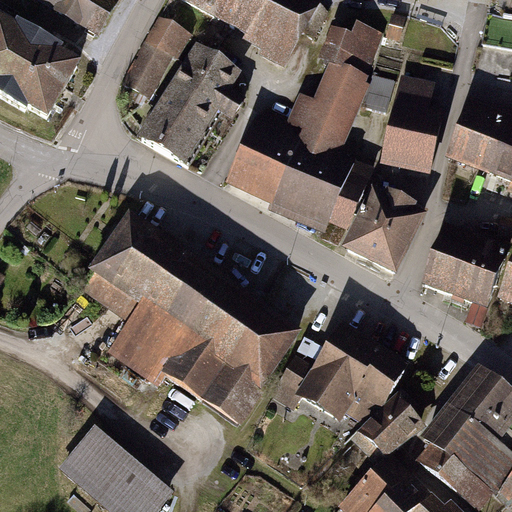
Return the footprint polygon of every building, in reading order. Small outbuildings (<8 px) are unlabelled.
[(42,0),(42,2),(98,34),(118,0),(42,0)] [(327,14),(318,3),(311,0),(184,0),(269,48),(266,55),(283,64),(301,33),(313,39),(327,14)] [(511,19),(489,16),(484,46),(511,50),(511,19)] [(403,21),(393,18),(388,38),(397,40),(403,21)] [(186,35),(157,19),(116,88),(145,105),(186,35)] [(16,32),(0,22),(0,97),(26,113),(28,108),(48,120),(78,68),(58,56),(60,54),(17,29),(16,32)] [(338,33),(331,49),(369,64),(380,36),(358,27),(353,39),(338,33)] [(290,126),(266,115),(258,123),(232,180),(279,202),(331,223),(331,221),(346,227),(349,229),(356,214),(363,196),(372,176),(346,164),(351,152),(343,149),(370,89),(362,86),(369,64),(331,49),(325,64),(334,68),(317,106),(303,100),(293,122),(292,122),(290,126)] [(238,76),(199,52),(144,142),(190,170),(225,113),(234,119),(243,105),(226,94),(238,76)] [(396,83),(374,77),(365,108),(387,115),(396,83)] [(432,90),(402,83),(385,163),(431,173),(442,123),(425,119),(432,90)] [(484,120),(467,114),(451,158),(511,181),(511,131),(511,130),(511,119),(488,110),(484,120)] [(374,200),(363,196),(356,214),(365,219),(374,200)] [(388,204),(376,197),(374,200),(365,219),(349,251),(396,274),(423,221),(410,215),(413,208),(391,197),(388,204)] [(300,335),(118,216),(76,279),(131,315),(103,357),(230,441),(300,335)] [(331,221),(331,223),(324,238),(339,245),(346,227),(331,221)] [(511,224),(504,222),(501,237),(511,239),(511,224)] [(449,241),(444,239),(426,286),(489,309),(510,251),(471,237),(470,238),(452,231),(449,241)] [(511,270),(501,300),(511,304),(511,270)] [(406,370),(345,330),(318,373),(297,360),(278,391),(299,405),(303,399),(339,422),(346,411),(367,424),(379,413),(406,370)] [(511,436),(511,398),(480,372),(420,446),(430,456),(416,471),(472,511),(484,511),(494,498),(511,511),(511,509),(511,457),(502,451),(511,436)] [(416,411),(403,396),(355,442),(383,470),(390,464),(387,460),(416,437),(419,432),(407,420),(416,411)] [(162,511),(172,501),(91,434),(57,475),(101,511),(162,511)] [(378,511),(409,481),(390,464),(383,470),(345,509),(348,511),(378,511)] [(441,511),(409,481),(378,511),(441,511)]
